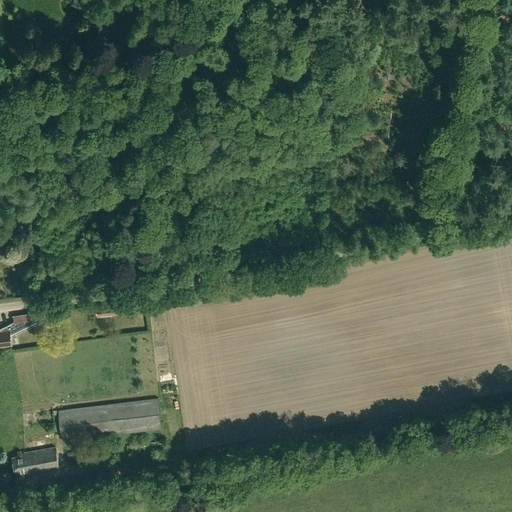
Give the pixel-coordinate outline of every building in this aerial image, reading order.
[(30,261),(29,249),(13,251),(15,263),(30,261)] [(98,318),(117,315),(116,303),(96,305),(98,318)] [(0,345),(3,346),(13,345),(12,336),(45,320),(43,311),(12,315),(13,321),(0,328),(0,345)] [(144,332),(153,332),(153,315),(144,315),(144,332)] [(183,393),(171,393),(171,402),(183,401),(183,393)] [(60,411),(63,441),(163,429),(159,399),(60,411)] [(89,461),(118,457),(117,444),(87,449),(89,461)] [(60,467),(56,447),(22,453),(22,455),(13,456),(16,472),(25,471),(25,473),(60,467)]
